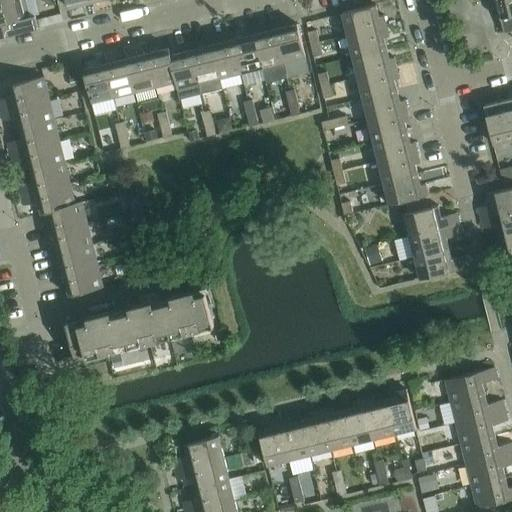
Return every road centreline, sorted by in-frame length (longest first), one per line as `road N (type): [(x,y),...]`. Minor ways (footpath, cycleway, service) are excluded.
road 1 (residential): [(0,57),(253,0)]
road 2 (tertiary): [(104,511),(33,469),(0,369)]
road 3 (residential): [(47,362),(16,242)]
